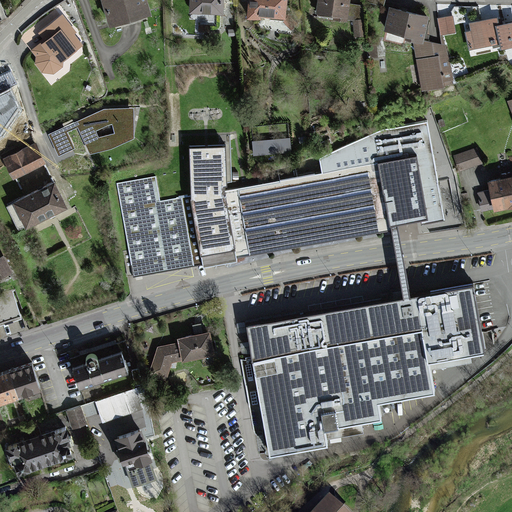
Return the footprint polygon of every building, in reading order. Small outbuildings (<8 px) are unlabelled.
[(144,15),(139,0),(102,0),(100,1),(106,25),(144,15)] [(422,20),(382,6),(373,31),(409,43),(412,94),(447,91),(443,42),(414,44),(422,20)] [(80,45),(59,17),(41,31),(47,38),(30,51),(52,80),(68,68),(61,59),(80,45)] [(511,44),(510,23),(490,25),(488,19),(463,25),(465,33),(460,34),(463,51),(487,46),(488,50),(511,45),(511,44)] [(0,92),(15,88),(11,75),(0,78),(0,92)] [(76,122),(87,153),(125,139),(114,109),(76,122)] [(118,179),(132,267),(393,224),(392,218),(398,217),(421,213),(422,220),(444,215),(426,116),(381,125),(316,153),(319,168),(225,183),(225,143),(186,143),(190,191),(160,197),(156,173),(118,179)] [(60,130),(48,135),(55,152),(67,147),(60,130)] [(477,145),(453,154),(459,169),(483,161),(477,145)] [(40,163),(33,147),(7,159),(13,174),(40,163)] [(490,187),(477,190),(481,208),(511,201),(511,170),(488,175),(490,187)] [(62,207),(52,185),(15,203),(25,225),(62,207)] [(393,224),(405,292),(411,291),(398,217),(392,218),(393,224)] [(0,273),(8,269),(1,255),(0,256),(0,273)] [(472,284),(471,280),(411,291),(405,292),(246,321),(252,352),(239,354),(245,383),(258,455),(327,443),(324,424),(381,413),(378,396),(432,386),(426,353),(482,343),(480,331),(472,284)] [(0,319),(17,315),(12,296),(0,299),(0,319)] [(245,322),(235,323),(240,352),(250,351),(245,322)] [(175,340),(177,345),(160,349),(152,372),(163,376),(169,361),(180,358),(181,363),(212,355),(207,333),(175,340)] [(134,371),(124,340),(68,359),(78,389),(134,371)] [(40,387),(32,362),(6,370),(14,395),(40,387)] [(6,370),(0,371),(0,399),(14,395),(6,370)] [(83,426),(78,407),(66,410),(72,430),(83,426)] [(74,453),(64,427),(15,444),(24,470),(39,465),(62,457),(74,453)] [(153,480),(139,434),(117,441),(131,487),(153,480)] [(341,511),(328,497),(311,511),(341,511)]
